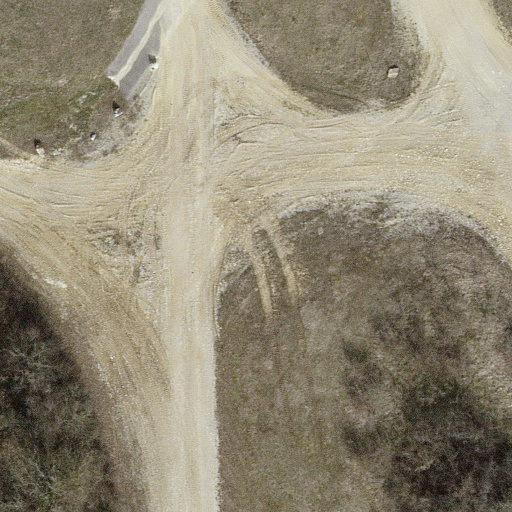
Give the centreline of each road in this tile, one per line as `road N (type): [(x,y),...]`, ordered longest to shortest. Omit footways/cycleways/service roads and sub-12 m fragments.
road 1 (track): [(0,199),(56,227),(174,227),(511,142)]
road 2 (track): [(179,0),(174,227),(184,511)]
road 3 (track): [(511,104),(444,54),(432,0)]
